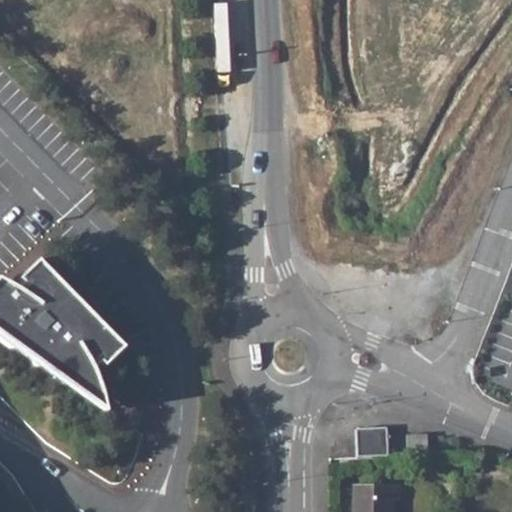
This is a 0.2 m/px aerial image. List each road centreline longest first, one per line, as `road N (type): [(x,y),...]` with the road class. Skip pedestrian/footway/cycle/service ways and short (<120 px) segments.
road 1 (unclassified): [(263,0),(265,255),(279,315)]
road 2 (unclassified): [(290,398),(326,379),(332,352),(308,317),(279,315)]
road 3 (unclassified): [(279,315),(256,329),(247,355),(264,390),(290,398)]
